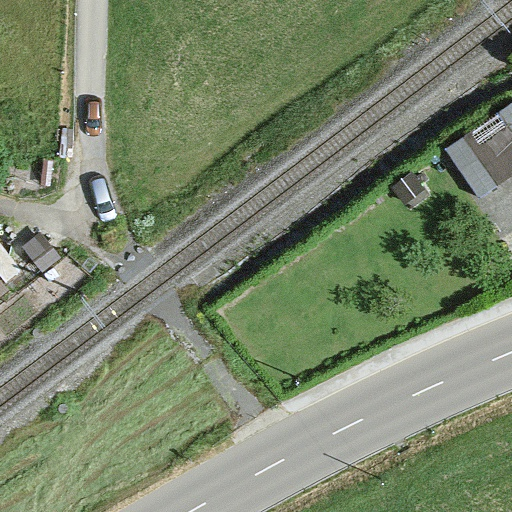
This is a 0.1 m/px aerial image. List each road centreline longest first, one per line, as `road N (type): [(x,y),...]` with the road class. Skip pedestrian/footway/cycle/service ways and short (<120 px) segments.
road 1 (unclassified): [(301,465),(73,192),(84,0)]
road 2 (tertiary): [(301,465),(511,358)]
